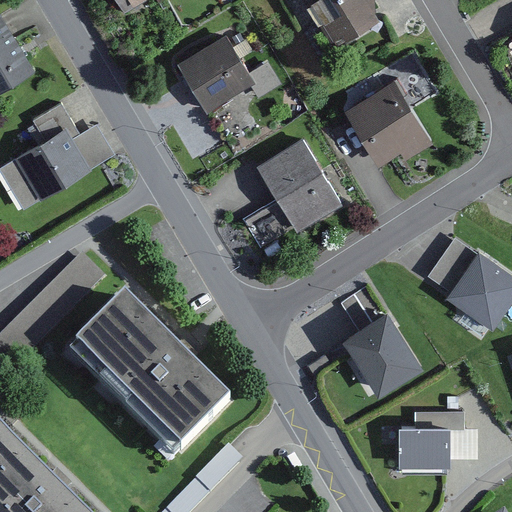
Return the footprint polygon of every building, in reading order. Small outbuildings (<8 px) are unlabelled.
[(113,0),(123,16),(149,0),(113,0)] [(301,0),(331,51),(375,25),(374,0),(301,0)] [(0,14),(0,96),(38,72),(0,14)] [(229,36),(179,64),(207,114),(257,86),(229,36)] [(396,86),(345,118),(376,168),(399,153),(407,164),(434,147),(396,86)] [(46,145),(4,169),(25,206),(118,153),(99,120),(83,129),(66,100),(32,120),(46,145)] [(303,143),(258,169),(296,234),(341,207),(303,143)] [(511,296),(511,277),(451,236),(421,280),(466,310),(458,322),(483,339),(511,296)] [(81,252),(0,337),(0,348),(20,368),(107,276),(81,252)] [(126,301),(76,351),(181,455),(231,404),(126,301)] [(391,324),(347,349),(379,405),(423,380),(391,324)] [(324,363),(307,373),(313,383),(330,373),(324,363)] [(409,436),(394,437),(398,476),(447,471),(444,434),(463,432),(461,416),(408,421),(409,436)] [(84,511),(0,429),(0,511),(84,511)]
